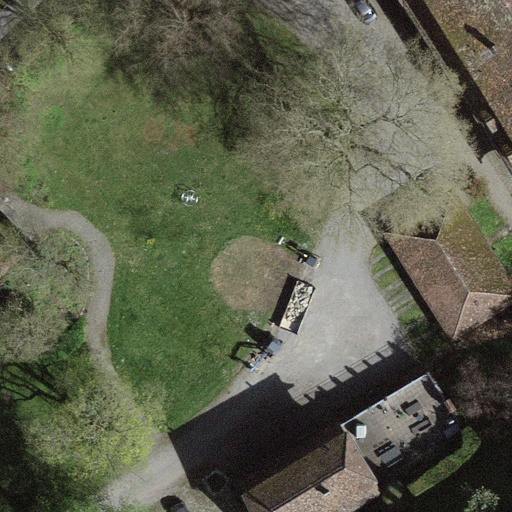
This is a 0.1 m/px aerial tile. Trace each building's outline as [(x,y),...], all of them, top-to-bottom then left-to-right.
[(511,0),(420,0),(511,147),(511,0)] [(454,331),(511,295),(450,197),(393,234),(454,331)] [(0,261),(17,245),(0,227),(0,261)] [(324,433),(358,489),(461,424),(427,371),(324,433)] [(265,481),(261,484),(272,511),(320,511),(358,489),(324,433),(259,472),(265,481)]
